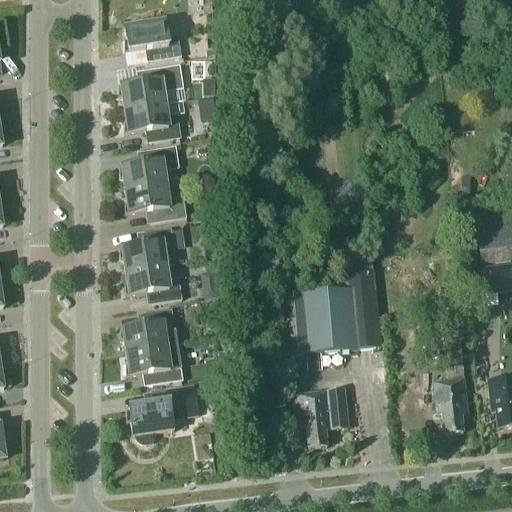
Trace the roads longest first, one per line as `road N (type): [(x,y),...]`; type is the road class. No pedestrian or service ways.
road 1 (unclassified): [(213,511),(511,478)]
road 2 (unclassified): [(85,266),(81,13)]
road 3 (unclassified): [(37,14),(39,266)]
road 4 (unclassified): [(87,511),(85,266)]
road 5 (unclassified): [(39,266),(41,511)]
